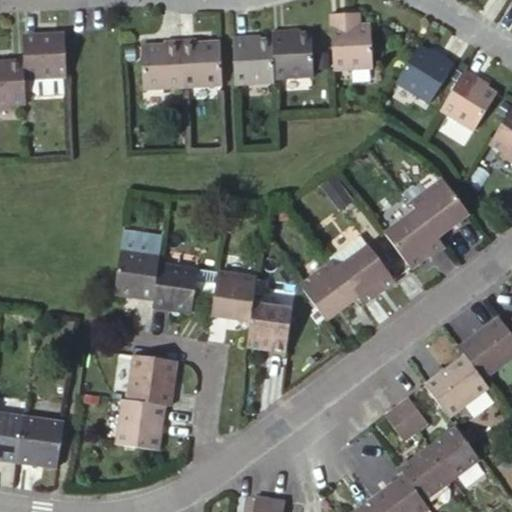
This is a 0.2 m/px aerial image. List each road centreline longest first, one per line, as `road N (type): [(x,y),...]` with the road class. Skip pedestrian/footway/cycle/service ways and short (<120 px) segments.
road 1 (residential): [(197,479),(511,246)]
road 2 (residential): [(124,339),(210,353),(197,479)]
